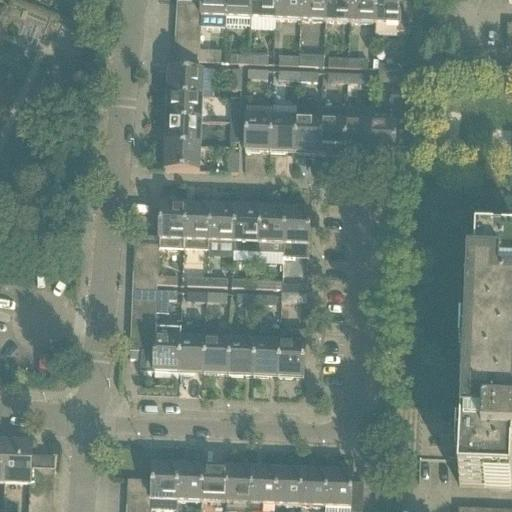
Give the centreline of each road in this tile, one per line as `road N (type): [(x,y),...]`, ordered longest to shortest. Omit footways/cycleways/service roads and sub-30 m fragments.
road 1 (unclassified): [(93,422),(340,432),(356,403),(362,189)]
road 2 (unclassified): [(93,422),(135,0)]
